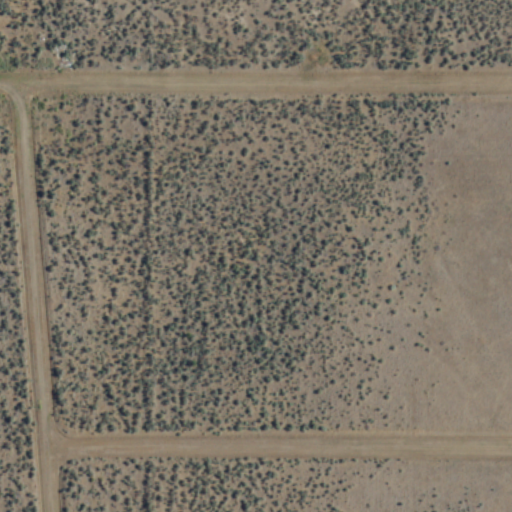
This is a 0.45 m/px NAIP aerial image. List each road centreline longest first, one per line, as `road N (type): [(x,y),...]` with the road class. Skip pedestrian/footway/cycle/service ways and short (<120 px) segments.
road 1 (residential): [(511,85),(0,87)]
road 2 (residential): [(52,455),(511,453)]
road 3 (residential): [(55,511),(25,119),(7,87)]
